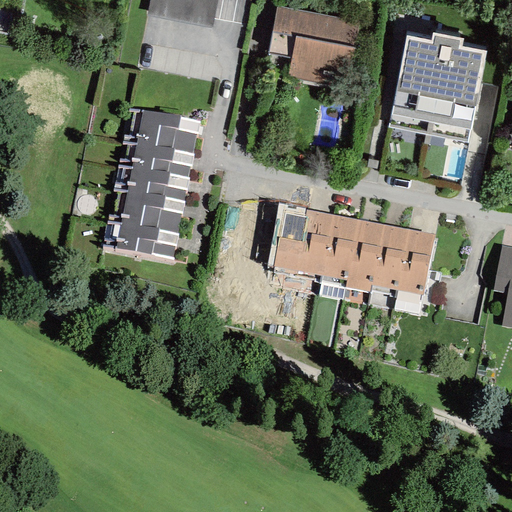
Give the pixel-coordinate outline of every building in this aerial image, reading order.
[(211,28),(216,0),(150,0),(148,15),(211,28)] [(348,88),(360,22),(277,7),(269,53),(292,57),(288,77),(348,88)] [(406,37),(388,128),(467,143),(485,51),(460,46),(462,39),(433,34),(431,42),(406,37)] [(120,137),(195,151),(200,119),(125,107),(120,137)] [(195,151),(120,137),(116,163),(190,175),(195,151)] [(190,175),(116,163),(111,188),(185,199),(190,175)] [(185,199),(111,188),(105,223),(179,235),(185,199)] [(333,214),(278,203),(266,271),(315,280),(313,282),(320,283),(333,214)] [(320,283),(345,288),(358,219),(333,214),(320,283)] [(370,292),(370,286),(382,225),(358,219),(345,288),(370,292)] [(179,235),(105,223),(101,248),(174,260),(179,235)] [(397,290),(407,230),(382,225),(370,286),(397,290)] [(434,234),(407,230),(397,290),(423,296),(434,234)] [(511,328),(511,247),(501,246),(493,291),(507,294),(500,326),(511,328)]
